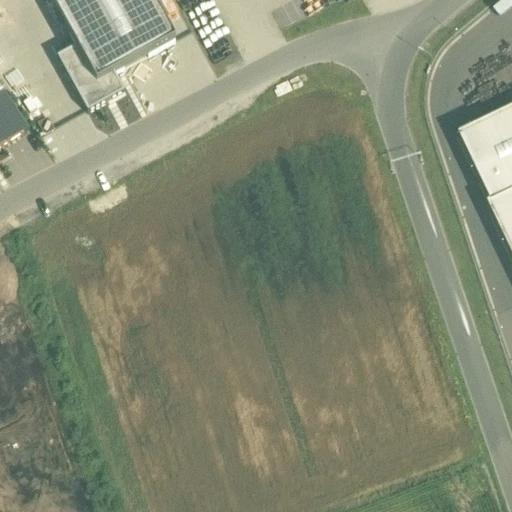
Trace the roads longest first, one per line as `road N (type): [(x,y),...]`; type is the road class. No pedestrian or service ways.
road 1 (residential): [(407,39),(392,79),(397,135),(511,475)]
road 2 (residential): [(407,39),(307,50),(0,207)]
